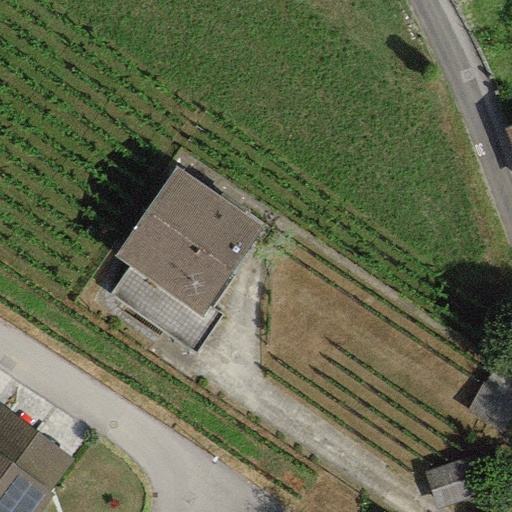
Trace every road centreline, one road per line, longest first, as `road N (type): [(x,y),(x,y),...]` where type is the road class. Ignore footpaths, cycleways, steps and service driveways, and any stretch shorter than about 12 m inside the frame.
road 1 (residential): [(0,359),(226,511)]
road 2 (residential): [(425,0),(511,215)]
